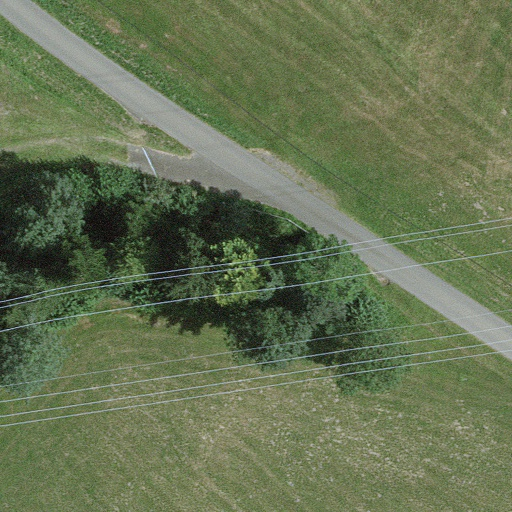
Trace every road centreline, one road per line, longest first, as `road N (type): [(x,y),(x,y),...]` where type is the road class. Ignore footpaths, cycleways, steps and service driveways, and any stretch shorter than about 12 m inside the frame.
road 1 (residential): [(2,0),(66,53),(511,348)]
road 2 (track): [(0,166),(89,156),(278,193)]
